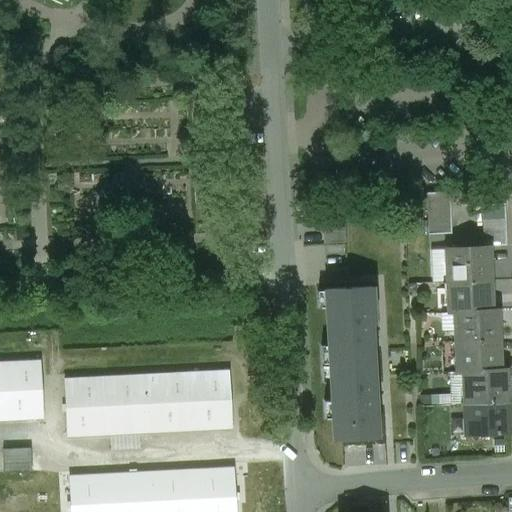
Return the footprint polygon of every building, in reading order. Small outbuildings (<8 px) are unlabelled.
[(450,193),(427,193),(428,208),(450,207),(450,193)] [(343,197),(321,199),(324,244),(346,243),(343,197)] [(505,204),(482,205),(483,219),(505,218),(505,204)] [(450,207),(428,208),(428,221),(451,220),(450,207)] [(505,218),(483,219),(483,233),(506,232),(505,218)] [(451,220),(428,221),(429,235),(451,234),(451,220)] [(506,232),(483,233),(484,247),(487,247),(506,246),(506,232)] [(484,247),(448,249),(448,263),(447,264),(448,282),(449,282),(488,281),(487,247),(484,247)] [(488,281),(449,282),(450,296),(449,296),(449,312),(456,312),(489,311),(488,281)] [(371,288),(326,290),(330,365),(372,363),(370,324),(373,324),(371,288)] [(489,311),(456,312),(457,326),(456,326),(457,342),(497,340),(495,311),(489,311)] [(497,340),(457,342),(457,358),(458,358),(459,372),(464,372),(498,370),(497,340)] [(40,361),(0,363),(0,420),(42,418),(40,361)] [(372,363),(330,365),(334,440),(376,437),(372,363)] [(498,370),(464,372),(464,390),(465,390),(466,404),(505,402),(504,370),(498,370)] [(228,372),(64,380),(67,437),(110,435),(139,433),(231,428),(228,372)] [(466,404),(465,404),(466,419),(467,419),(467,436),(506,434),(505,402),(466,404)] [(139,433),(110,435),(111,451),(140,449),(139,433)] [(31,448),(2,449),(3,473),(32,472),(31,448)]
